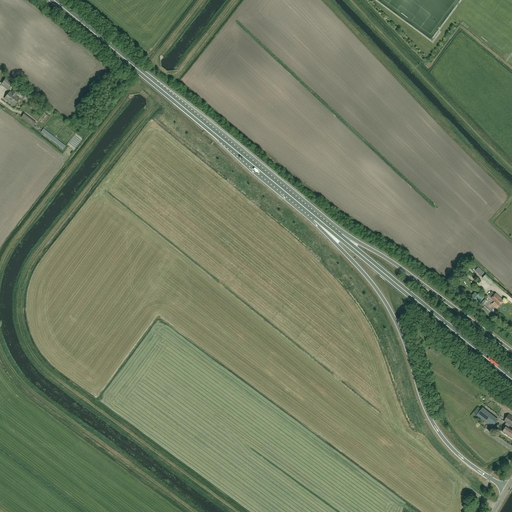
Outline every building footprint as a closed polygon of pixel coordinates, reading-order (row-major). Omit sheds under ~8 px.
[(1,84),(8,90),(14,83),(7,77),(1,84)] [(11,93),(10,91),(4,99),(14,106),(20,99),(16,96),(19,92),(15,89),(11,93)] [(494,282),(489,277),(486,274),(483,277),(486,281),(491,285),(494,282)] [(480,292),(472,301),(477,305),(485,297),(480,292)] [(499,306),(503,301),(496,293),(495,295),(492,292),(489,296),(491,299),(491,298),(499,306)] [(511,409),(511,405),(499,395),(495,392),(492,395),(496,399),(495,400),(511,411),(511,409)] [(477,415),(492,427),(498,419),(483,407),(477,415)] [(510,426),(511,427),(511,416),(509,415),(504,421),(507,423),(505,426),(506,427),(502,432),(511,438),(511,437),(511,430),(508,428),(510,426)]
